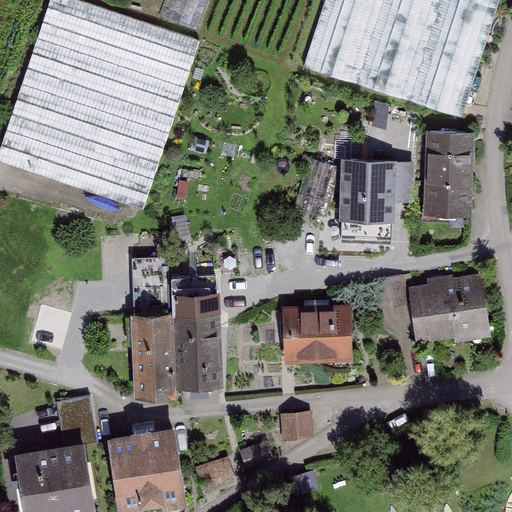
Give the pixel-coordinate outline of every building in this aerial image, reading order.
[(143,189),(191,38),(71,0),(54,0),(8,146),(143,189)] [(208,18),(214,0),(175,0),(173,6),(208,18)] [(461,109),(496,0),(340,0),(320,63),(461,109)] [(473,207),(474,128),(430,127),(429,206),(473,207)] [(395,157),(344,155),(342,217),(392,219),(395,157)] [(147,201),(104,187),(97,206),(140,221),(147,201)] [(190,251),(164,252),(164,290),(191,289),(190,251)] [(490,276),(415,284),(421,339),(496,331),(490,276)] [(225,379),(223,296),(187,297),(188,380),(225,379)] [(357,307),(294,309),(296,363),(359,361),(357,307)] [(177,313),(136,314),(138,393),(179,392),(177,313)] [(99,435),(94,395),(59,400),(64,440),(99,435)] [(315,434),(313,410),(283,413),(285,437),(315,434)] [(177,426),(112,436),(124,510),(189,500),(177,426)] [(268,438),(241,448),(248,467),(275,457),(268,438)] [(96,511),(86,442),(22,452),(30,511),(96,511)] [(241,480),(231,454),(208,463),(218,489),(241,480)] [(294,476),(295,491),(313,490),(312,475),(294,476)]
